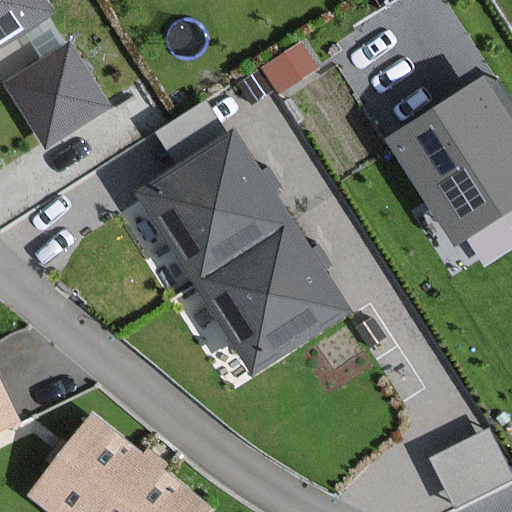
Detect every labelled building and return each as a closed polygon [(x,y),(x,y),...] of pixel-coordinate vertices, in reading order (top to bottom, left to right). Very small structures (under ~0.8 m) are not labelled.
[(0,0),(0,42),(50,11),(42,0),(0,0)] [(108,106),(70,47),(11,85),(48,143),(108,106)] [(511,127),(496,101),(482,81),(394,137),(459,239),(511,206),(511,127)] [(257,368),(348,310),(290,221),(233,133),(142,192),(200,280),(257,368)] [(0,429),(15,422),(0,390),(0,429)] [(153,463),(95,418),(35,493),(58,511),(202,511),(207,506),(153,463)] [(431,445),(455,498),(511,472),(511,467),(490,419),(431,445)]
